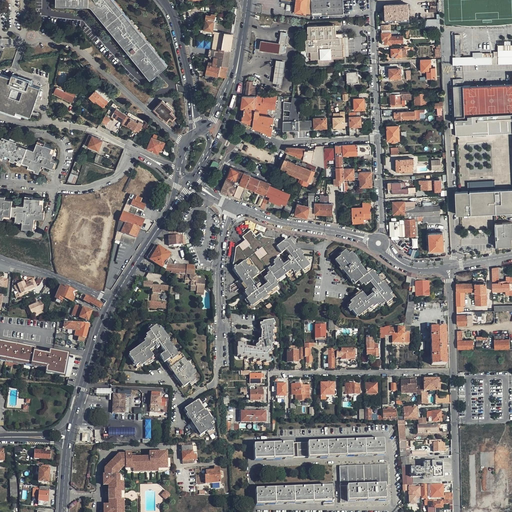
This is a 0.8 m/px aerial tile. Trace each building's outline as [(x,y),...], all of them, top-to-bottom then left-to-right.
[(93,8),(149,76),(144,81),(149,87),(158,81),(152,74),(158,69),(163,65),(109,0),(57,0),(58,4),(87,5),(88,5),(90,5),(92,7),(93,8)] [(313,14),(312,0),(286,0),(296,1),(295,13),(295,15),(301,15),(301,13),(306,14),(313,14)] [(312,0),(313,14),(313,15),(338,14),(343,14),(342,0),(312,0)] [(385,5),(386,22),(409,21),(408,4),(385,5)] [(206,18),(204,29),(214,31),(215,24),(215,20),(216,14),(212,14),(212,15),(207,14),(206,18)] [(234,34),(231,33),(232,27),(215,24),(214,31),(216,31),(214,43),(232,46),(234,34)] [(336,24),(317,26),(318,32),(328,31),(329,34),(337,34),(336,24)] [(317,26),(308,27),(309,40),(309,46),(311,46),(312,59),(312,61),(319,60),(335,59),(345,58),(345,56),(350,56),(348,34),(343,34),(343,33),(337,34),(329,34),(328,31),(318,32),(317,26)] [(383,44),(391,44),(391,42),(394,42),(394,43),(404,42),(404,36),(393,37),(393,36),(391,36),(391,32),(391,29),(382,30),(382,33),(383,44)] [(263,52),(279,54),(279,52),(285,53),(288,33),(281,32),(279,44),(265,42),(261,41),(260,44),(259,51),(263,52)] [(196,47),(210,49),(211,41),(197,40),(196,47)] [(232,46),(214,43),(212,43),(212,45),(213,45),(213,49),(210,49),(209,55),(212,55),(218,56),(217,63),(222,64),(228,66),(231,50),(232,46)] [(396,57),(402,57),(402,56),(405,56),(405,52),(405,48),(401,48),(401,46),(391,46),(392,48),(392,55),(396,55),(396,57)] [(474,64),(492,64),(499,64),(511,63),(511,50),(498,51),(498,53),(498,57),(494,58),(492,58),(492,57),(473,58),(473,57),(453,58),(454,65),(474,64)] [(208,64),(206,72),(205,75),(215,78),(218,78),(219,75),(226,77),(228,66),(222,64),(217,63),(218,56),(212,55),(211,61),(209,60),(208,64)] [(431,68),(431,59),(420,59),(421,72),(427,72),(427,80),(436,79),(436,68),(431,68)] [(282,83),(285,61),(277,60),(274,81),(282,83)] [(389,69),(389,78),(401,78),(400,69),(389,69)] [(345,72),(346,83),(359,82),(358,71),(345,72)] [(41,89),(1,75),(0,79),(0,109),(16,115),(17,113),(31,118),(41,89)] [(511,188),(495,189),(495,181),(467,182),(468,191),(456,192),(457,215),(511,212),(511,83),(464,86),(464,88),(457,88),(457,86),(457,84),(464,84),(463,79),(457,79),(457,82),(454,82),(455,117),(458,116),(458,119),(455,119),(456,136),(511,133),(511,188)] [(246,96),(251,96),(256,96),(257,96),(258,94),(256,94),(257,87),(252,86),(252,82),(248,82),(246,96)] [(68,86),(64,93),(64,94),(56,90),(54,94),(72,102),(78,91),(68,86)] [(109,99),(98,87),(95,90),(106,102),(109,99)] [(95,90),(89,96),(94,101),(95,100),(97,102),(102,106),(106,102),(95,90)] [(414,94),(415,104),(427,104),(427,93),(414,94)] [(390,95),(390,104),(394,104),(400,104),(400,95),(390,95)] [(243,96),(241,108),(244,108),(243,116),(242,116),(242,122),(253,126),(256,96),(251,96),(246,96),(243,96)] [(257,96),(256,96),(253,126),(272,134),(275,117),(273,116),(274,109),(276,109),(277,100),(278,96),(257,96)] [(291,97),(292,96),(284,96),(284,109),(290,110),(290,115),(284,114),(283,128),(296,128),(296,120),(300,120),(300,111),(304,110),(304,99),(291,97)] [(353,99),(353,110),(364,109),(363,99),(353,99)] [(152,110),(166,123),(170,119),(172,122),(176,118),(171,113),(173,111),(162,100),(152,110)] [(125,116),(126,115),(115,109),(111,116),(121,122),(122,122),(125,116)] [(394,112),(394,117),(398,117),(398,119),(403,119),(415,118),(419,118),(419,109),(414,110),(414,111),(403,111),(394,112)] [(334,127),(345,126),(344,111),(340,111),(340,113),(336,113),(336,117),(333,117),(334,127)] [(110,118),(105,115),(101,122),(106,125),(110,118)] [(348,116),(349,126),(349,135),(357,135),(357,126),(361,126),(360,115),(357,115),(348,116)] [(134,128),(138,131),(142,124),(138,122),(137,123),(125,116),(122,122),(126,125),(134,129),(134,128)] [(313,117),(313,128),(326,127),(326,122),(324,122),(323,117),(313,117)] [(296,128),(283,128),(283,129),(312,129),(311,120),(296,120),(296,128)] [(387,127),(388,140),(402,139),(401,126),(387,127)] [(102,140),(92,136),(89,135),(85,144),(89,146),(98,150),(102,140)] [(148,149),(158,154),(160,147),(162,148),(164,143),(156,139),(157,137),(153,135),(152,138),(148,149)] [(29,148),(29,147),(18,142),(17,143),(11,141),(4,138),(3,140),(0,138),(0,157),(4,159),(5,157),(5,156),(12,158),(11,160),(11,162),(16,164),(17,162),(23,164),(30,167),(29,168),(36,171),(35,173),(40,175),(43,165),(54,169),(57,162),(52,161),(55,154),(52,153),(53,149),(46,146),(45,146),(38,144),(36,151),(35,152),(28,149),(29,148)] [(343,155),(358,154),(357,144),(343,145),(343,155)] [(357,144),(358,154),(364,154),(364,159),(371,158),(371,154),(370,145),(369,144),(357,144)] [(324,145),(315,145),(315,148),(313,162),(324,168),(324,159),(324,151),(324,145)] [(336,170),(340,170),(341,169),(342,169),(342,168),(342,167),(344,167),(343,159),(343,155),(343,145),(335,145),(336,167),(336,169),(333,169),(333,170),(336,170)] [(305,148),(288,147),(286,151),(288,152),(304,159),(305,148)] [(315,148),(305,148),(304,159),(313,162),(315,148)] [(333,149),(326,149),(325,151),(324,151),(324,159),(326,159),(333,158),(333,149)] [(100,164),(103,157),(100,155),(97,154),(94,161),(100,164)] [(310,181),(311,182),(316,172),(312,170),(312,169),(285,158),(283,164),(281,169),(302,178),(300,183),(308,186),(310,181)] [(396,160),(396,172),(402,172),(402,171),(412,170),(412,166),(413,166),(413,159),(396,160)] [(441,159),(431,160),(431,170),(441,169),(441,159)] [(221,165),(214,161),(211,167),(217,171),(221,165)] [(340,170),(336,170),(336,179),(344,179),(344,169),(344,167),(342,167),(342,168),(342,169),(341,169),(340,170)] [(236,180),(241,182),(244,173),(240,171),(231,168),(228,177),(236,180)] [(372,186),(371,172),(360,173),(360,169),(353,170),(353,169),(344,169),(344,179),(345,191),(348,190),(347,179),(354,179),(359,178),(360,179),(361,187),(372,186)] [(251,175),(244,173),(241,182),(240,184),(239,185),(238,189),(235,196),(242,199),(247,186),(251,175)] [(78,176),(71,174),(68,182),(76,184),(78,176)] [(247,186),(257,190),(257,189),(261,179),(251,175),(247,186)] [(257,189),(267,193),(270,185),(271,183),(261,179),(257,189)] [(341,191),(345,191),(344,179),(336,179),(333,179),(334,185),(341,184),(341,191)] [(442,179),(419,180),(419,184),(421,184),(421,189),(436,189),(436,191),(442,191),(442,179)] [(401,182),(388,183),(388,189),(388,193),(401,192),(401,188),(401,182)] [(140,184),(135,195),(142,198),(143,195),(149,197),(150,195),(151,193),(152,190),(146,188),(147,187),(140,184)] [(234,187),(225,184),(223,191),(235,196),(238,189),(236,188),(234,187)] [(261,208),(265,209),(269,200),(282,205),(283,203),(287,204),(291,194),(274,187),(270,185),(267,193),(266,195),(266,196),(261,208)] [(135,195),(130,193),(125,204),(129,206),(142,212),(145,206),(139,204),(142,198),(135,195)] [(310,194),(310,207),(298,205),(296,214),(308,217),(315,218),(315,217),(315,214),(315,208),(315,204),(315,195),(315,194),(310,194)] [(13,205),(13,199),(6,198),(6,196),(0,195),(0,217),(4,218),(5,217),(5,215),(12,215),(16,216),(16,221),(23,222),(23,223),(22,229),(34,230),(34,223),(35,218),(45,219),(46,212),(43,212),(44,205),(40,204),(41,199),(33,199),(26,198),(25,205),(18,204),(17,206),(13,205)] [(327,195),(315,195),(315,204),(326,204),(327,200),(327,195)] [(394,214),(408,214),(408,216),(418,216),(424,216),(441,215),(441,206),(421,206),(421,205),(416,205),(416,201),(394,202),(394,214)] [(353,223),(364,223),(364,218),(370,217),(370,208),(371,208),(371,203),(363,203),(363,208),(353,209),(353,223)] [(129,206),(125,204),(123,210),(122,212),(118,220),(118,221),(140,230),(143,221),(126,214),(127,212),(129,206)] [(326,204),(315,204),(315,208),(315,214),(326,214),(326,204)] [(416,236),(416,220),(418,220),(418,216),(408,216),(409,220),(405,220),(406,225),(403,225),(403,226),(400,227),(400,236),(406,236),(416,236)] [(140,230),(118,221),(116,232),(115,236),(114,240),(112,249),(111,253),(116,254),(120,242),(132,247),(134,242),(140,244),(144,238),(137,236),(140,230)] [(390,222),(391,236),(400,235),(399,221),(390,222)] [(502,226),(495,226),(496,247),(511,246),(511,223),(502,224),(502,226)] [(243,244),(235,248),(234,258),(233,269),(234,271),(235,273),(239,278),(246,289),(241,293),(250,306),(279,286),(276,282),(290,271),(295,276),(308,266),(292,241),(290,238),(278,246),(277,245),(276,245),(277,241),(263,239),(260,234),(258,236),(255,237),(251,231),(249,233),(243,236),(241,237),(243,240),(245,243),(243,244)] [(430,250),(445,249),(443,232),(429,233),(430,250)] [(182,245),(182,236),(168,237),(168,246),(182,245)] [(149,253),(167,264),(171,256),(169,255),(170,254),(158,247),(155,245),(149,253)] [(413,257),(419,257),(419,251),(405,245),(403,251),(413,257)] [(146,258),(165,270),(164,273),(194,276),(194,275),(194,269),(193,267),(167,264),(149,253),(146,258)] [(356,285),(361,281),(364,286),(363,287),(365,289),(370,284),(377,293),(368,300),(363,294),(356,300),(357,302),(354,305),(353,304),(349,307),(357,317),(363,312),(365,315),(369,313),(369,314),(379,307),(381,309),(387,305),(389,307),(394,303),(391,298),(393,297),(383,284),(381,285),(379,282),(380,281),(375,275),(374,276),(371,273),(369,275),(352,254),(350,255),(348,253),(337,261),(353,282),(354,281),(356,285)] [(511,277),(510,278),(510,280),(508,280),(508,282),(498,282),(498,268),(492,269),(492,282),(492,284),(492,292),(502,292),(502,291),(505,291),(505,295),(511,295),(511,277)] [(190,291),(196,292),(196,295),(199,295),(203,295),(203,293),(205,279),(201,279),(196,278),(196,277),(181,276),(181,280),(184,280),(184,281),(190,281),(190,286),(191,286),(190,291)] [(415,297),(429,296),(428,291),(428,281),(425,282),(415,282),(415,279),(410,278),(410,283),(409,287),(409,290),(412,290),(412,287),(413,286),(415,286),(415,297)] [(23,293),(28,291),(37,287),(35,282),(32,283),(32,282),(29,284),(28,282),(25,284),(24,282),(17,285),(19,289),(16,290),(19,297),(24,295),(23,293)] [(456,284),(456,292),(456,306),(462,306),(465,306),(464,292),(471,292),(471,295),(475,294),(476,306),(486,306),(486,293),(487,284),(475,284),(456,284)] [(59,285),(53,300),(60,303),(61,299),(64,300),(64,302),(71,305),(74,296),(76,297),(77,293),(75,292),(59,285)] [(168,286),(153,285),(151,302),(148,301),(147,308),(157,309),(157,308),(166,309),(167,303),(158,302),(159,294),(161,294),(161,292),(168,293),(168,286)] [(85,296),(84,300),(95,306),(94,308),(99,310),(101,306),(96,302),(90,298),(85,296)] [(44,301),(38,304),(37,301),(27,305),(28,308),(31,314),(32,316),(37,314),(42,312),(41,311),(43,310),(44,301)] [(411,326),(415,302),(407,302),(404,323),(404,326),(409,326),(411,326)] [(72,315),(79,318),(88,321),(91,312),(83,309),(75,306),(72,315)] [(472,325),(472,312),(467,312),(467,315),(456,316),(457,325),(468,325),(472,325)] [(89,324),(78,324),(63,322),(55,322),(55,328),(76,330),(75,336),(78,336),(77,340),(84,342),(85,338),(89,324)] [(260,346),(262,348),(268,347),(272,346),(271,340),(272,340),(271,334),(272,334),(271,328),(272,328),(272,322),(259,324),(260,329),(262,329),(260,346)] [(325,339),(325,326),(318,326),(315,326),(314,339),(325,339)] [(404,333),(404,328),(388,329),(388,326),(384,327),(384,335),(388,334),(392,335),(392,343),(404,343),(408,343),(408,333),(404,333)] [(445,365),(444,327),(430,328),(431,366),(445,365)] [(140,349),(130,355),(137,366),(145,362),(146,363),(157,357),(152,349),(162,343),(168,353),(163,356),(167,363),(169,362),(181,383),(182,382),(185,388),(196,382),(192,376),(194,375),(187,364),(186,365),(182,359),(180,360),(178,357),(176,358),(174,355),(176,354),(172,347),(171,348),(169,345),(171,343),(164,331),(162,332),(159,328),(154,331),(155,334),(149,338),(151,342),(139,348),(140,349)] [(473,349),(473,341),(462,341),(462,337),(462,331),(457,331),(457,337),(457,341),(457,349),(473,349)] [(371,343),(371,338),(365,339),(365,346),(366,346),(366,355),(370,355),(370,357),(378,357),(378,349),(377,349),(377,345),(373,345),(373,343),(371,343)] [(509,348),(509,339),(493,339),(494,348),(509,348)] [(333,341),(330,341),(330,348),(329,348),(329,351),(328,351),(328,354),(325,354),(325,359),(328,359),(328,368),(334,368),(333,354),(333,341)] [(68,354),(51,351),(50,356),(34,353),(35,349),(0,342),(0,358),(31,365),(34,366),(46,368),(45,374),(52,376),(63,378),(66,367),(68,354)] [(237,342),(236,358),(244,358),(250,358),(250,359),(255,359),(255,360),(262,360),(268,360),(268,351),(262,350),(250,349),(250,348),(247,348),(246,343),(241,343),(241,342),(237,342)] [(304,347),(304,357),(305,357),(305,362),(311,362),(311,357),(312,357),(312,349),(312,343),(310,343),(310,346),(304,347)] [(354,357),(354,348),(340,348),(340,352),(336,352),(336,357),(340,357),(340,359),(349,359),(349,358),(354,357)] [(509,349),(494,349),(494,350),(495,357),(509,357),(509,350),(509,349)] [(297,362),(296,351),(295,351),(290,351),(287,351),(287,363),(297,362)] [(249,383),(261,383),(260,377),(260,374),(249,374),(249,383)] [(426,404),(426,397),(427,397),(427,393),(424,393),(423,393),(423,391),(438,391),(438,380),(423,380),(423,385),(421,385),(421,386),(421,394),(421,405),(426,404)] [(421,394),(421,386),(416,387),(416,381),(401,381),(401,393),(416,393),(416,395),(421,394)] [(285,383),(274,383),(274,387),(271,387),(271,392),(274,392),(274,397),(285,396),(285,383)] [(306,395),(306,386),(300,386),(300,384),(291,384),(291,395),(296,395),(299,395),(306,395)] [(333,396),(333,384),(320,384),(320,396),(325,396),(333,396)] [(359,395),(359,386),(353,386),(353,384),(345,384),(345,395),(359,395)] [(377,393),(377,384),(366,384),(366,393),(369,393),(369,397),(372,397),(372,398),(376,398),(376,393),(377,393)] [(263,401),(263,390),(262,390),(262,387),(256,387),(256,390),(250,391),(250,401),(263,401)] [(165,400),(158,399),(159,393),(150,393),(150,406),(150,410),(158,411),(158,406),(164,406),(165,400)] [(124,413),(125,395),(113,394),(112,413),(124,413)] [(450,404),(450,395),(435,395),(435,404),(450,404)] [(194,404),(184,411),(197,431),(198,430),(202,436),(212,429),(208,424),(210,422),(204,412),(203,413),(199,407),(197,408),(194,404)] [(397,421),(416,420),(416,408),(403,408),(404,418),(397,418),(397,421)] [(396,418),(396,410),(382,410),(383,415),(383,418),(387,418),(387,421),(391,421),(391,418),(396,418)] [(428,422),(441,422),(440,411),(426,412),(427,418),(428,418),(428,422)] [(240,422),(247,422),(265,423),(265,412),(240,412),(240,422)] [(438,424),(425,425),(422,425),(417,425),(417,433),(423,433),(423,434),(438,433),(438,428),(438,424)] [(405,425),(398,426),(398,429),(398,432),(399,441),(405,441),(405,432),(405,428),(406,428),(406,425),(405,425)] [(441,452),(441,443),(440,440),(434,441),(429,441),(429,444),(433,444),(433,448),(433,452),(441,452)] [(383,456),(383,441),(307,443),(307,444),(291,444),(253,445),(254,460),(383,456)] [(191,445),(191,442),(180,443),(182,465),(193,464),(193,460),(197,459),(197,454),(192,454),(191,447),(196,446),(196,444),(191,445)] [(49,450),(39,450),(33,450),(33,457),(39,457),(39,459),(49,459),(49,450)] [(108,494),(120,493),(120,482),(119,482),(119,475),(118,475),(114,475),(114,472),(122,463),(125,463),(125,467),(125,468),(132,468),(132,469),(150,468),(150,467),(157,467),(157,468),(166,468),(166,457),(166,451),(148,451),(148,453),(148,457),(143,458),(143,456),(135,456),(135,458),(130,458),(130,454),(130,452),(123,452),(123,453),(117,453),(103,468),(103,475),(102,475),(102,481),(109,481),(109,490),(107,490),(108,494)] [(168,459),(166,457),(166,468),(157,468),(157,467),(150,467),(150,468),(132,469),(132,468),(125,468),(125,469),(128,471),(169,469),(169,459),(168,459)] [(411,484),(409,457),(407,457),(401,457),(403,484),(411,484)] [(123,467),(125,467),(125,463),(122,463),(114,472),(114,475),(118,475),(117,473),(123,467)] [(411,479),(423,478),(423,480),(442,479),(442,463),(422,464),(423,470),(418,470),(418,468),(411,469),(411,479)] [(47,483),(48,469),(49,466),(41,466),(41,469),(38,469),(34,468),(34,473),(38,473),(37,482),(43,482),(42,485),(47,485),(47,483)] [(220,482),(219,468),(214,468),(214,470),(205,471),(206,475),(204,476),(205,484),(220,482)] [(384,501),(383,486),(387,486),(386,468),(338,470),(339,504),(346,504),(346,502),(384,501)] [(16,482),(15,475),(8,475),(10,497),(17,496),(16,482)] [(431,498),(443,498),(443,486),(432,486),(432,485),(427,485),(427,488),(431,488),(431,491),(431,495),(431,498)] [(255,504),(323,502),(323,505),(333,505),(333,501),(331,501),(331,487),(254,490),(255,504)] [(47,502),(47,492),(48,489),(38,488),(38,489),(38,497),(37,501),(37,505),(41,506),(42,501),(47,502)] [(420,497),(420,488),(408,489),(409,497),(416,497),(420,497)] [(120,493),(108,494),(108,505),(109,505),(109,500),(120,499),(123,499),(123,493),(120,493)] [(120,505),(120,499),(109,500),(109,505),(108,505),(103,505),(103,511),(120,511),(120,505)] [(442,508),(442,501),(438,501),(438,502),(431,503),(427,504),(427,508),(427,511),(435,511),(435,508),(442,508)]
